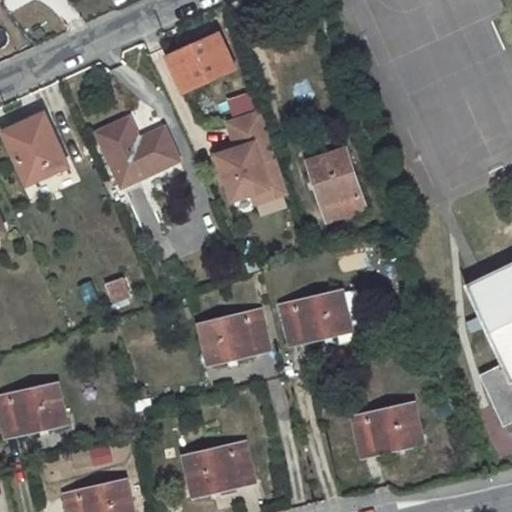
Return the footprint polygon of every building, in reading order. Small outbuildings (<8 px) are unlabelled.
[(218,35),(168,57),(185,94),(234,71),(218,35)] [(285,183),(260,109),(228,120),(237,149),(214,157),(223,184),(227,182),(233,200),(285,183)] [(24,133),(11,138),(17,151),(13,153),(27,185),(67,167),(45,115),(21,126),(24,133)] [(129,119),(98,133),(122,186),(178,162),(164,130),(147,137),(150,144),(142,148),(129,119)] [(17,151),(11,138),(24,133),(21,126),(4,133),(13,153),(17,151)] [(344,150),(307,162),(323,207),(325,207),(330,223),(365,210),(344,150)] [(255,204),(288,193),(285,183),(252,194),(255,204)] [(340,271),(367,268),(366,255),(339,257),(340,271)] [(511,264),(466,286),(505,365),(480,376),(505,427),(511,423),(511,264)] [(103,285),(112,308),(131,300),(122,278),(103,285)] [(83,307),(97,305),(94,283),(79,285),(83,307)] [(343,292),(281,307),(290,343),(305,339),(306,342),(352,330),(343,292)] [(261,312),(199,326),(209,365),(253,354),(253,351),(269,347),(261,312)] [(57,384),(0,397),(0,411),(5,435),(20,432),(21,434),(66,423),(57,384)] [(415,403),(352,418),(362,455),(377,451),(377,454),(423,443),(415,403)] [(218,435),(235,432),(231,409),(214,412),(218,435)] [(245,443),(184,458),(193,497),(239,486),(239,484),(254,480),(245,443)] [(133,511),(127,481),(64,495),(67,511),(133,511)]
